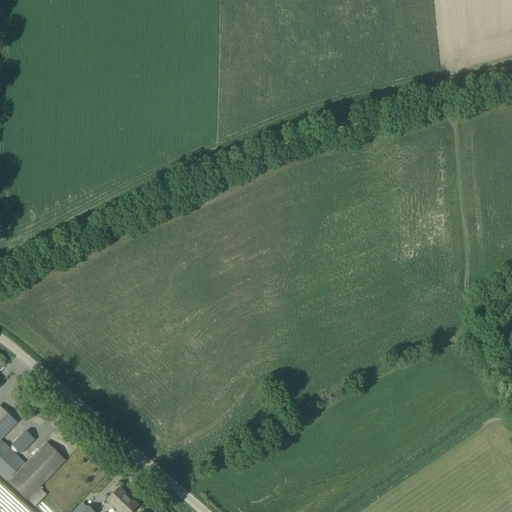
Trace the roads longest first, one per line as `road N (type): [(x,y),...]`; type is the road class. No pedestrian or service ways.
road 1 (track): [(0,277),(269,147),(472,93)]
road 2 (unclassified): [(194,511),(0,346)]
